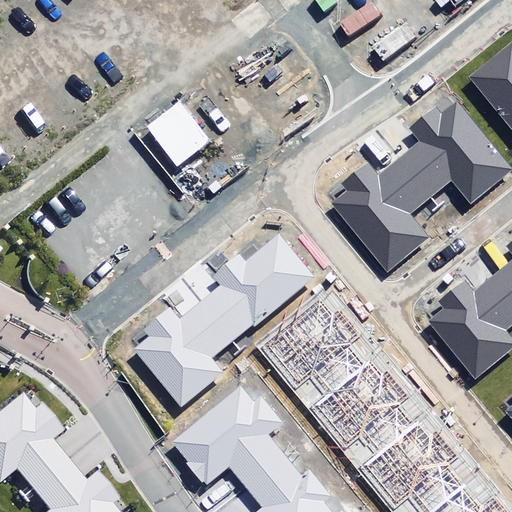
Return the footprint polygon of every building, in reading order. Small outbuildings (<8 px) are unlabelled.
[(511,42),(468,77),(511,131),(511,42)] [(400,158),(431,197),(451,181),(470,204),(511,170),(511,169),(457,101),(442,113),(436,106),(409,128),(419,141),(400,158)] [(410,214),(431,197),(400,158),(379,175),(368,162),(342,184),(347,191),(331,204),(387,272),(430,237),(410,214)] [(221,285),(201,302),(232,341),(252,325),(254,327),(315,277),(279,234),(245,262),(239,255),(214,276),(221,285)] [(511,254),(511,259),(493,275),(511,297),(511,240),(506,246),(511,254)] [(511,338),(506,330),(511,325),(511,297),(493,275),(474,290),(466,280),(439,302),(444,308),(428,321),(475,379),(511,349),(511,338)] [(232,341),(201,302),(179,319),(170,308),(143,329),(150,337),(134,350),(181,407),(224,373),(211,358),(232,341)] [(254,402),(241,386),(172,442),(188,461),(186,463),(201,482),(204,481),(207,485),(229,467),(246,488),(285,455),(267,434),(282,422),(261,396),(254,402)] [(36,407),(23,392),(0,411),(0,481),(0,482),(17,469),(33,489),(70,459),(53,439),(65,429),(43,402),(36,407)] [(302,476),(285,455),(246,488),(262,508),(256,511),(332,511),(324,502),(330,496),(309,470),(302,476)] [(87,479),(70,459),(33,489),(50,509),(46,511),(121,511),(114,503),(121,497),(98,470),(87,479)]
